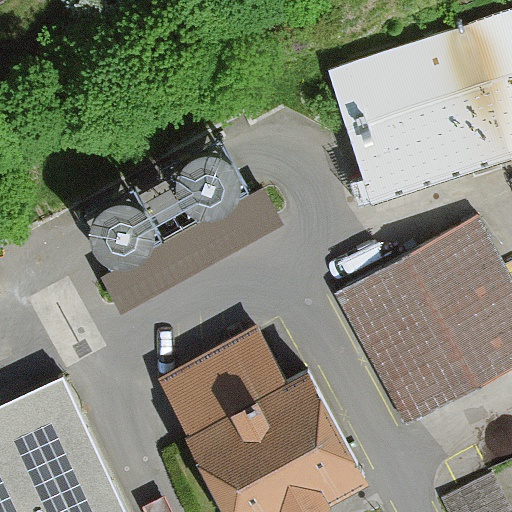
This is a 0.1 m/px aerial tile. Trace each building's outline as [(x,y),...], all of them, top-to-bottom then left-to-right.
[(511,10),(325,71),(369,206),(511,159),(511,10)] [(177,187),(178,197),(182,207),(189,214),(198,219),(208,222),(218,221),(227,217),(235,209),(240,199),(242,189),(240,178),(234,168),(225,161),(215,158),(204,158),(193,162),(185,169),(180,177),(177,187)] [(264,201),(102,287),(121,322),(283,236),(264,201)] [(90,235),(91,246),(95,255),(102,262),(110,267),(120,270),(130,269),(140,265),(148,257),(153,247),(155,236),(152,226),(147,216),(138,209),(127,205),(116,206),(106,210),(97,217),(92,226),(90,235)] [(511,279),(480,217),(336,291),(403,419),(511,362),(511,279)] [(188,433),(184,435),(224,511),(312,511),(370,481),(309,367),(288,378),(258,322),(157,376),(188,433)] [(0,407),(0,511),(123,511),(62,379),(0,407)] [(511,511),(511,509),(493,473),(443,499),(449,511),(511,511)]
